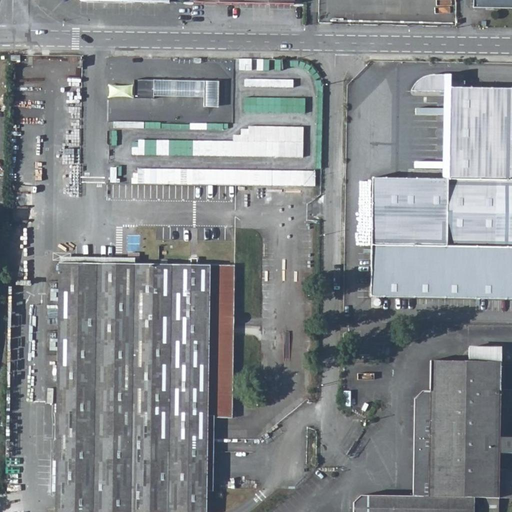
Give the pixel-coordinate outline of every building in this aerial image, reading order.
[(511,0),(472,0),(473,7),(511,8),(511,0)] [(175,71),(175,78),(209,80),(209,73),(175,71)] [(511,88),(465,88),(465,81),(445,81),(445,75),(427,75),(420,78),(415,84),(412,91),(451,91),(450,179),(373,178),(371,298),(511,300),(511,88)] [(246,78),(245,85),(294,87),(294,79),(246,78)] [(152,80),(132,80),(131,85),(131,99),(152,99),(152,96),(152,80)] [(216,107),(216,81),(152,80),(152,96),(202,97),(201,107),(216,107)] [(106,99),(131,99),(131,85),(106,85),(106,99)] [(245,111),(306,113),(306,98),(245,96),(245,111)] [(234,133),(234,141),(133,138),(133,154),(304,157),(304,126),(242,125),(241,134),(234,133)] [(316,171),(139,166),(138,182),(316,187),(316,171)] [(235,266),(57,263),(52,511),(204,511),(207,419),(232,419),(235,266)] [(468,362),(500,363),(501,349),(468,348),(468,362)] [(429,392),(427,498),(410,498),(359,497),(352,504),(351,511),(472,511),(473,498),(483,498),(483,506),(478,506),(477,511),(497,511),(498,499),(511,499),(511,473),(510,474),(511,470),(498,470),(499,454),(511,453),(511,439),(499,439),(500,363),(468,362),(430,361),(429,392)] [(392,380),(396,366),(388,364),(387,367),(383,378),(392,380)] [(410,498),(427,498),(429,392),(421,392),(412,401),(410,498)]
